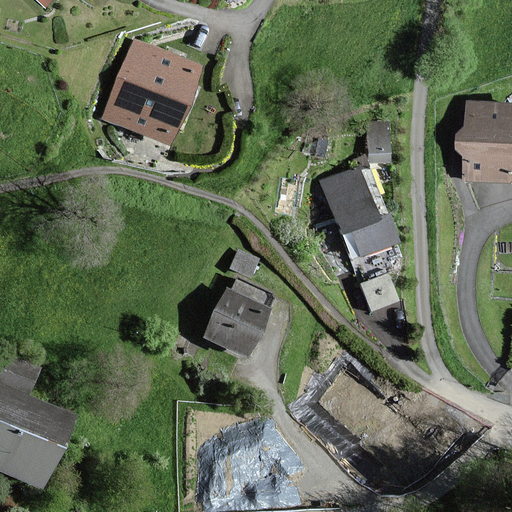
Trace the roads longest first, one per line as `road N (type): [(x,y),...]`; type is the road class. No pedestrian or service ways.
road 1 (residential): [(448,392),(429,346),(418,275),(412,134),(431,0)]
road 2 (track): [(272,320),(263,378),(287,434),(343,486),(386,501),(393,511)]
road 3 (residential): [(510,414),(436,496),(397,511)]
